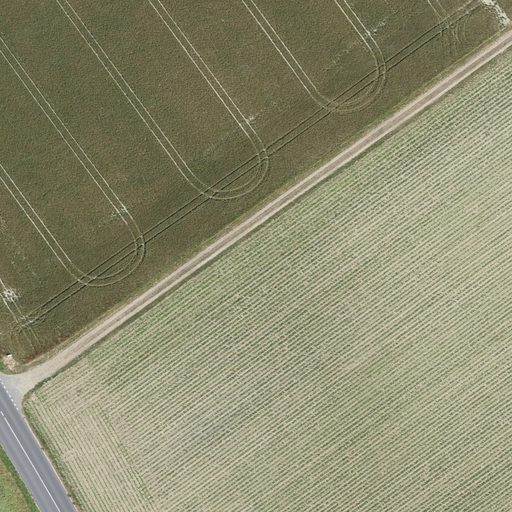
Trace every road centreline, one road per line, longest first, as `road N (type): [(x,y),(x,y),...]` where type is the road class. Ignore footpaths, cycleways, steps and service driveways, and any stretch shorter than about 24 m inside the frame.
road 1 (track): [(511,36),(2,400)]
road 2 (tertiary): [(60,511),(0,395)]
